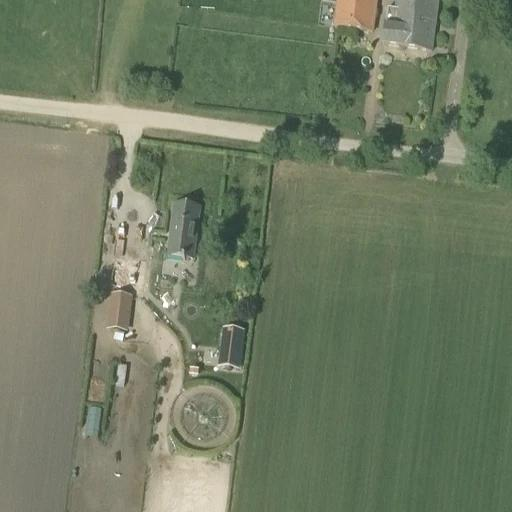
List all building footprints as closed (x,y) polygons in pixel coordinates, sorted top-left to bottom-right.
[(373,35),(377,0),(336,0),(333,30),(373,35)] [(432,53),(438,0),(397,0),(397,13),(388,12),(385,48),(432,53)] [(501,17),(503,0),(480,0),(478,14),(501,17)] [(193,261),(200,212),(175,209),(168,258),(193,261)] [(143,293),(145,275),(112,271),(110,289),(143,293)] [(110,296),(106,331),(128,334),(132,298),(110,296)] [(244,333),(222,330),(220,350),(242,353),(244,333)]
